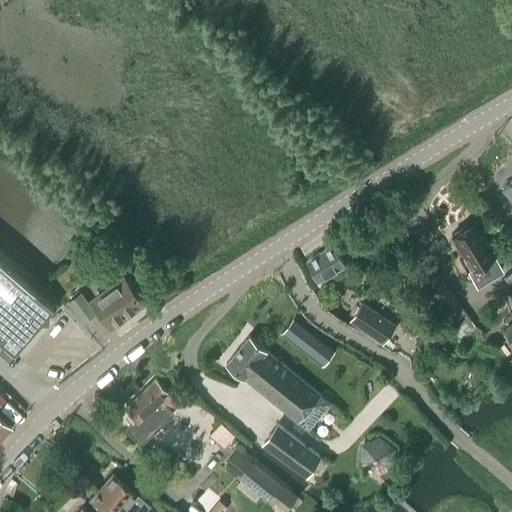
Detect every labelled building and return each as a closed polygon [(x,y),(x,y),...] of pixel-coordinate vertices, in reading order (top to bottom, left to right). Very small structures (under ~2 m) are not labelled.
[(511,178),(502,187),(511,198),(511,178)] [(493,254),(496,252),(475,219),(451,233),(463,253),(459,255),(467,268),(471,265),(472,267),(484,260),(486,264),(495,258),(493,254)] [(332,242),(306,258),(318,276),(343,259),(349,255),(344,247),(338,251),(332,242)] [(0,340),(14,353),(54,307),(0,260),(0,340)] [(92,301),(110,325),(142,301),(124,277),(92,301)] [(445,282),(437,288),(448,305),(457,299),(445,282)] [(68,300),(83,321),(95,312),(81,292),(68,300)] [(362,302),(350,319),(384,341),(395,325),(362,302)] [(295,312),(281,332),(322,364),(336,344),(295,312)] [(511,321),(502,331),(511,342),(511,351),(511,352),(511,321)] [(226,362),(298,421),(308,429),(330,402),(320,393),(270,353),(248,335),(226,362)] [(127,430),(140,444),(173,412),(169,408),(177,400),(156,379),(125,409),(137,420),(127,430)] [(0,415),(0,438),(11,425),(0,415)] [(221,418),(209,430),(222,444),(235,432),(221,418)] [(263,443),(305,475),(320,455),(277,423),(263,443)] [(238,442),(222,462),(283,510),(299,490),(238,442)] [(131,511),(144,511),(150,505),(112,472),(101,485),(131,511)] [(131,511),(101,485),(89,498),(105,511),(131,511)]
